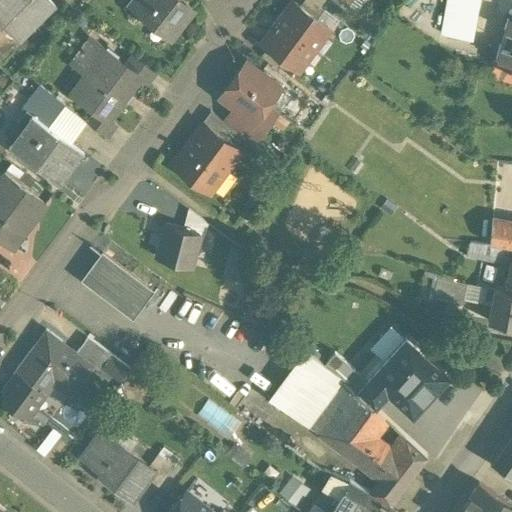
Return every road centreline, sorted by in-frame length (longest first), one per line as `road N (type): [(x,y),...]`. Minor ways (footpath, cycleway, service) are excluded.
road 1 (residential): [(243,17),(0,340)]
road 2 (residential): [(441,511),(511,405)]
